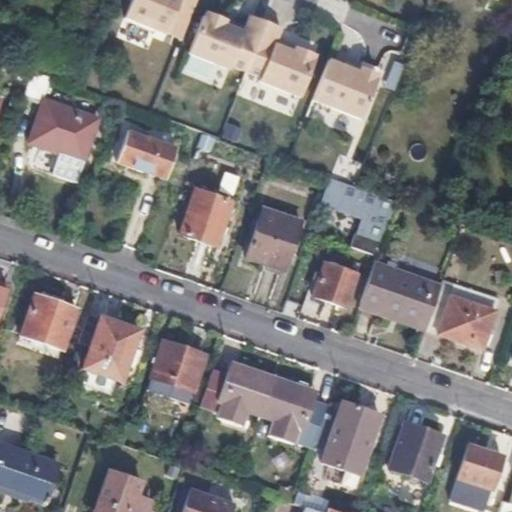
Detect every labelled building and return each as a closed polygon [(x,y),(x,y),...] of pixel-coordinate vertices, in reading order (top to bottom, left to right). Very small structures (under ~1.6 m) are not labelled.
[(131,0),(123,20),(164,36),(171,21),(183,26),(193,0),(131,0)] [(243,71),(263,21),(248,15),(243,27),(233,23),(231,27),(222,24),(224,19),(205,11),(203,16),(201,15),(186,52),(227,68),(228,65),(243,71)] [(231,27),(233,23),(224,19),(222,24),(231,27)] [(171,21),(164,36),(177,41),(183,26),(171,21)] [(279,27),(263,21),(243,71),(257,77),(256,80),(297,97),(312,60),(311,59),(313,54),(293,47),(291,51),(283,48),(284,43),(274,39),(279,27)] [(293,47),(284,43),(283,48),(291,51),(293,47)] [(342,66),(326,60),(310,99),(359,120),(375,80),(373,79),(375,75),(358,68),(356,72),(342,66)] [(358,68),(344,62),(342,66),(356,72),(358,68)] [(36,74),(29,71),(21,94),(40,101),(48,78),(36,74)] [(93,119),(40,101),(25,141),(78,161),(93,119)] [(170,149),(123,131),(112,161),(160,178),(170,149)] [(346,185),(324,177),(319,192),(341,200),(346,185)] [(351,186),(346,185),(341,200),(362,208),(367,192),(351,186)] [(226,203),(192,190),(176,234),(211,246),(226,203)] [(362,208),(319,192),(315,206),(358,220),(362,208)] [(367,192),(362,208),(358,220),(381,228),(391,201),(367,192)] [(296,220),(259,207),(241,257),(278,270),(296,220)] [(371,257),(381,228),(358,220),(348,249),(371,257)] [(430,283),(369,261),(354,306),(388,318),(389,313),(415,323),(430,283)] [(351,275),(319,263),(307,295),(340,307),(351,275)] [(438,277),(436,285),(421,329),(477,349),(495,298),(438,277)] [(436,285),(430,283),(415,323),(389,313),(388,318),(421,329),(436,285)] [(71,311),(30,296),(15,336),(57,351),(71,311)] [(134,333),(84,315),(73,344),(86,348),(78,370),(116,383),(134,333)] [(199,357),(159,342),(143,390),(182,404),(199,357)] [(232,366),(225,364),(222,372),(229,374),(232,366)] [(222,372),(210,368),(199,397),(256,417),(268,379),(232,366),(229,374),(222,372)] [(288,386),(268,379),(256,417),(298,432),(293,445),(308,450),(323,408),(309,403),(302,401),(305,393),(303,392),(301,386),(293,383),(288,386)] [(305,392),(305,393),(302,401),(309,403),(312,394),(305,392)] [(375,416),(337,403),(317,464),(341,472),(354,477),(375,416)] [(437,438),(399,425),(384,470),(421,483),(437,438)] [(53,463),(0,444),(0,486),(16,492),(18,487),(26,490),(24,495),(40,501),(53,463)] [(497,459),(465,447),(453,478),(485,490),(497,459)] [(136,480),(107,469),(91,511),(138,511),(144,496),(132,492),(136,480)] [(337,485),(350,489),(354,477),(341,472),(337,485)] [(226,511),(229,505),(185,490),(177,511),(226,511)]
